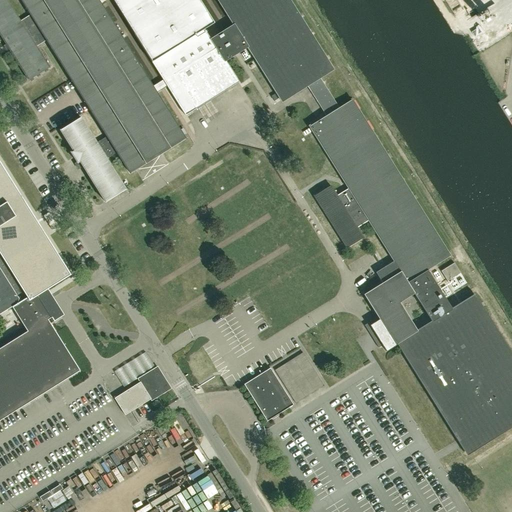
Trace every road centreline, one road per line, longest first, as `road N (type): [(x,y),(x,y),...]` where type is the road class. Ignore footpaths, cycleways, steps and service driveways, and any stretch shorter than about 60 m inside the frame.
road 1 (unclassified): [(197,411),(0,99)]
road 2 (unknown): [(0,508),(126,433),(112,404),(75,425)]
road 3 (unclassified): [(245,486),(253,475),(252,442),(229,404),(197,411)]
